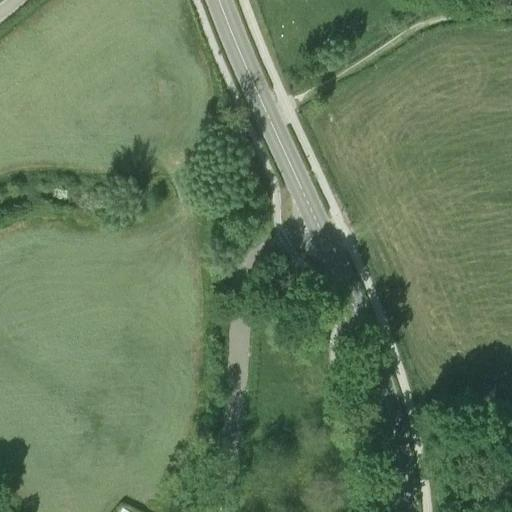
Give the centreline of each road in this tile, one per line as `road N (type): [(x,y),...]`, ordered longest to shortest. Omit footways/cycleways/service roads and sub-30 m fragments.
road 1 (residential): [(209,511),(233,416),(244,280),(269,246),(318,225)]
road 2 (tertiary): [(405,511),(373,359),(318,225)]
road 3 (tertiary): [(318,225),(218,0)]
road 4 (track): [(287,104),(422,24),(490,15)]
